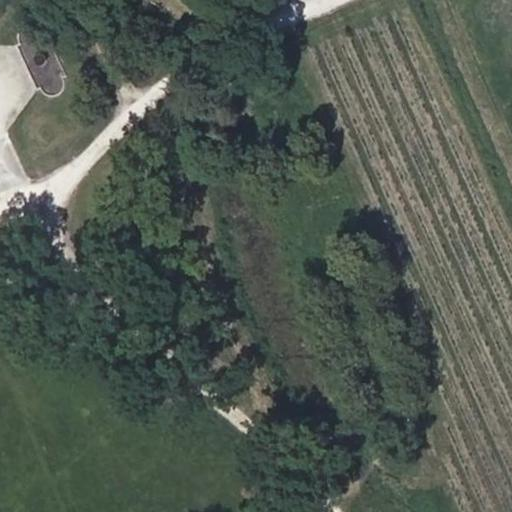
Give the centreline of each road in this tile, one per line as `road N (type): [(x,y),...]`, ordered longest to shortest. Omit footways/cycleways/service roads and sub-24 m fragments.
road 1 (track): [(337,511),(328,492),(195,390),(113,308),(59,236),(45,203)]
road 2 (track): [(356,0),(231,49),(45,203),(0,221)]
